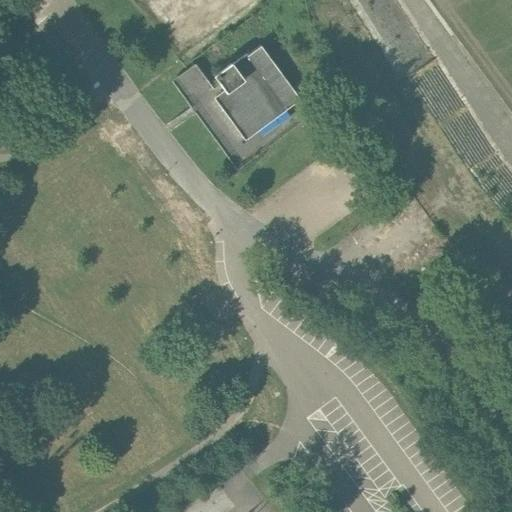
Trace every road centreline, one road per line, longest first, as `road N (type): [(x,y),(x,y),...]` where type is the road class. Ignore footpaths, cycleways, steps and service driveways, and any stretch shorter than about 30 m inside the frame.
road 1 (unclassified): [(511,454),(433,347),(390,311),(248,232),(212,203),(60,16),(61,0)]
road 2 (track): [(267,333),(244,405),(223,432),(108,511)]
